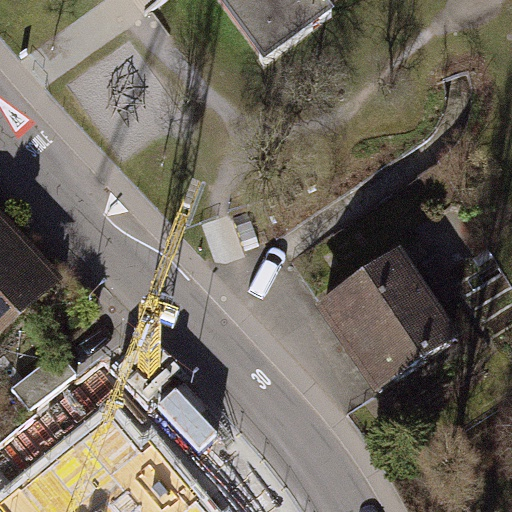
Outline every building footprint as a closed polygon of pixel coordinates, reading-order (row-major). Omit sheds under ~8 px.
[(221,0),(264,58),(261,61),(266,66),(331,17),(326,10),(329,8),(329,6),(327,4),(332,0),(221,0)] [(0,348),(51,303),(0,247),(0,348)] [(388,270),(307,328),(366,409),(447,351),(388,270)] [(57,353),(11,388),(31,414),(77,378),(57,353)] [(77,378),(31,414),(80,477),(126,441),(77,378)] [(80,477),(30,480),(34,511),(252,511),(247,470),(154,480),(126,441),(80,477)]
